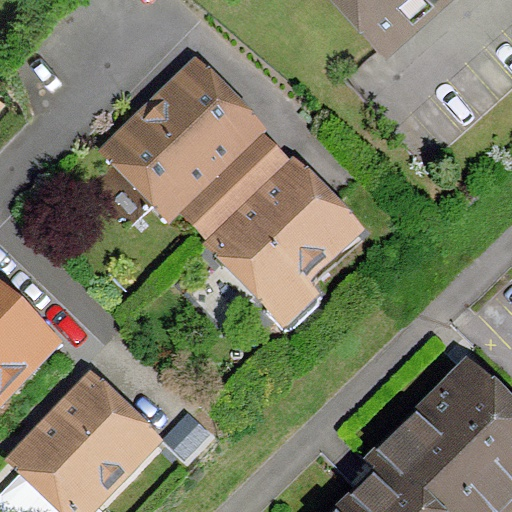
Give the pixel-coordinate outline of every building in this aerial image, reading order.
[(354,0),(388,37),(430,0),(354,0)] [(255,132),(199,74),(109,161),(165,219),(255,132)] [(353,232),(297,174),(213,254),(269,311),(266,314),(284,333),(291,332),(317,307),(318,299),(301,282),(353,232)] [(0,296),(0,397),(51,345),(0,296)] [(511,511),(511,420),(468,376),(373,469),(383,480),(350,511),(511,511)] [(94,387),(14,470),(21,477),(1,499),(1,511),(85,511),(152,442),(94,387)] [(209,437),(187,417),(163,442),(184,463),(209,437)]
